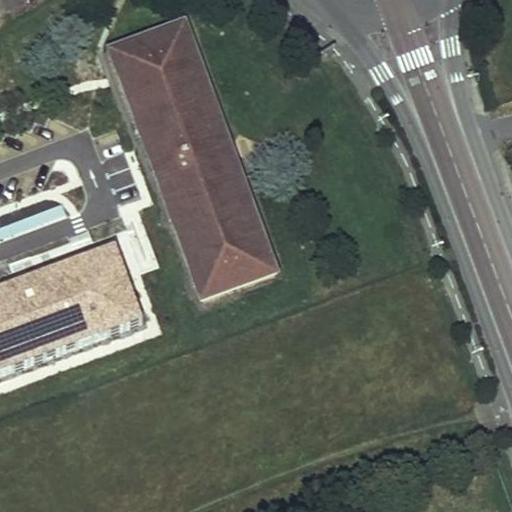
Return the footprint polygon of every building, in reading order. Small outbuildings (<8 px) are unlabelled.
[(189,41),(183,25),(108,52),(114,68),(122,65),(118,54),(177,33),(181,44),(189,41)] [(122,65),(114,68),(139,137),(147,134),(177,216),(169,219),(194,287),(202,284),(206,295),(265,274),(261,263),(269,260),(244,191),(236,194),(206,112),(214,109),(189,41),(181,44),(177,33),(118,54),(122,65)] [(244,191),(214,109),(206,112),(236,194),(244,191)] [(177,216),(147,134),(139,137),(169,219),(177,216)] [(269,260),(261,263),(265,274),(206,295),(202,284),(194,287),(200,304),(275,276),(269,260)]
